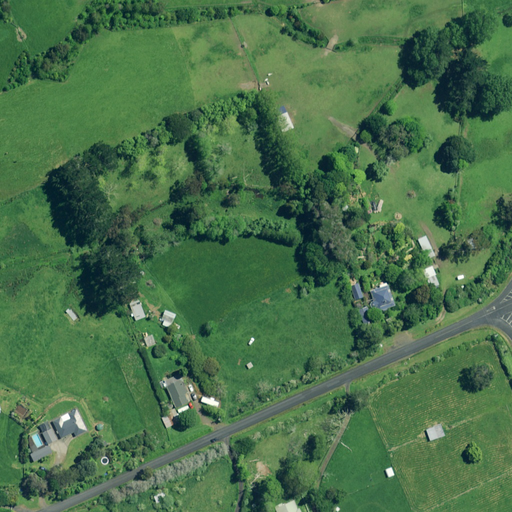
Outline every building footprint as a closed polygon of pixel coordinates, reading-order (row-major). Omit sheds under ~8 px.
[(426,237),(418,241),(425,254),(433,250),(426,237)] [(439,285),(433,271),(423,276),(429,289),(439,285)] [(358,282),(350,285),(355,300),(363,297),(358,282)] [(376,308),(377,312),(395,306),(389,286),(370,292),(373,301),(372,301),(371,301),(371,302),(370,302),(370,303),(369,304),(369,305),(369,306),(370,307),(370,308),(371,308),(372,309),(373,309),(374,309),(375,309),(376,308)] [(367,306),(359,309),(364,323),(372,320),(367,306)] [(142,308),(132,312),(136,322),(146,318),(142,308)] [(174,318),(166,315),(162,325),(170,328),(174,318)] [(153,337),(147,339),(150,346),(156,344),(153,337)] [(166,387),(172,402),(166,404),(169,411),(175,408),(188,403),(185,396),(189,394),(181,374),(164,382),(159,383),(161,389),(166,387)] [(173,409),(160,415),(166,428),(179,422),(173,409)] [(86,431),(75,411),(53,422),(61,439),(73,433),(75,437),(86,431)] [(56,440),(50,429),(42,433),(48,444),(56,440)] [(34,453),(30,455),(34,462),(51,453),(47,446),(38,451),(34,453)] [(394,475),(392,468),(386,470),(388,477),(394,475)] [(298,511),(294,501),(275,508),(276,511),(298,511)]
